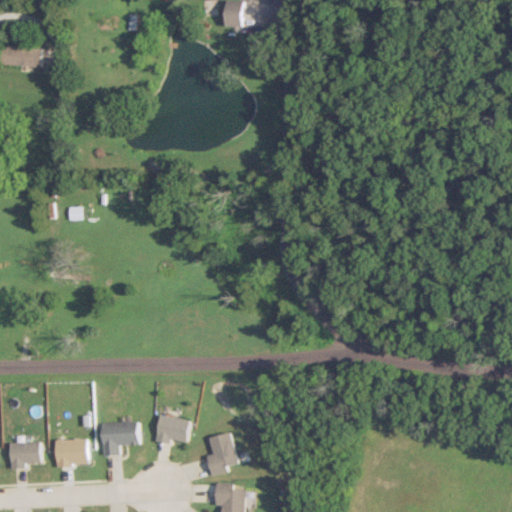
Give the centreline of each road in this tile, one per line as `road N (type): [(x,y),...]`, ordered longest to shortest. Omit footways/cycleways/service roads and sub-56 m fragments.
road 1 (residential): [(511,373),(371,353),(0,365)]
road 2 (residential): [(371,353),(291,277),(289,0)]
road 3 (residential): [(0,496),(159,488)]
